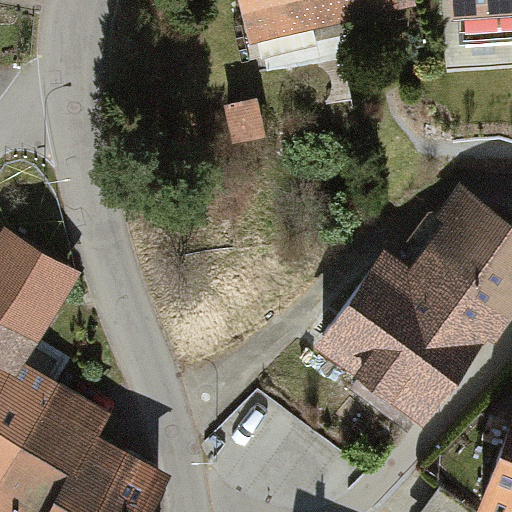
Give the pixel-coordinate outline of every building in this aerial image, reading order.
[(418,0),(240,0),(250,47),(421,14),(418,0)] [(511,0),(454,0),(455,12),(465,11),(467,60),(511,58),(511,0)] [(263,103),(229,111),(237,148),(271,141),(263,103)] [(384,246),(317,341),(366,375),(355,390),(417,434),(511,299),(511,218),(460,182),(405,261),(384,246)] [(0,379),(19,349),(74,260),(8,220),(0,233),(0,379)] [(0,379),(0,454),(53,369),(19,349),(0,379)] [(0,454),(0,503),(14,511),(38,511),(93,422),(106,402),(53,369),(0,454)] [(511,511),(511,420),(491,412),(479,444),(501,453),(479,511),(482,511),(511,511)] [(152,458),(93,422),(38,511),(127,511),(121,508),(152,458)]
